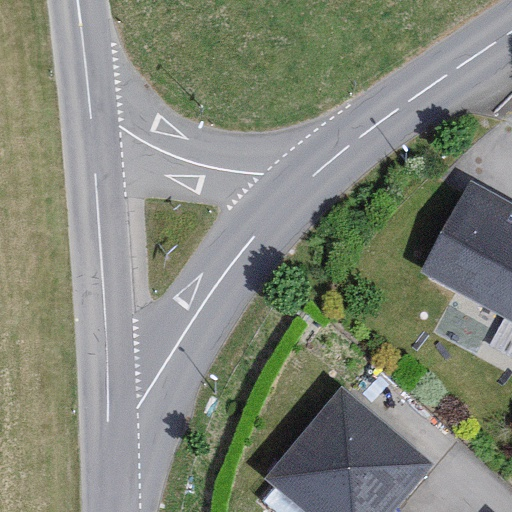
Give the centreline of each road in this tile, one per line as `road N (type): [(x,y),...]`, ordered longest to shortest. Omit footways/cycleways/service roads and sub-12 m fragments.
road 1 (tertiary): [(114,289),(314,180),(472,74)]
road 2 (secondary): [(77,0),(114,289)]
road 3 (secondary): [(114,289),(117,511)]
